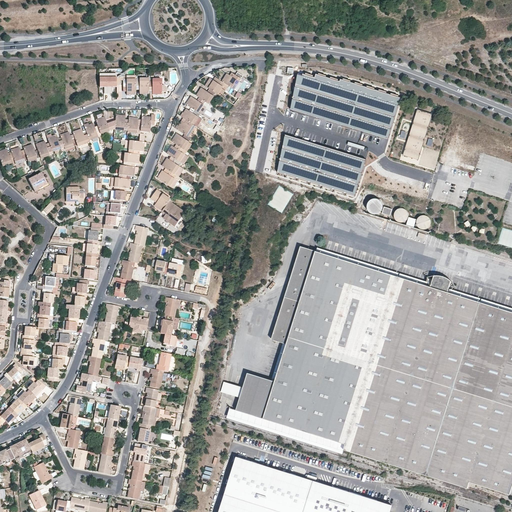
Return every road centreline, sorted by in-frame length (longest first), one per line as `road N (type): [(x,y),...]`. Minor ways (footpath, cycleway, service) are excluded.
road 1 (primary): [(194,47),(353,59),(511,117)]
road 2 (primary): [(511,112),(356,54),(223,41),(208,28)]
road 3 (track): [(204,300),(211,309),(207,334),(169,511)]
road 4 (residential): [(173,104),(99,297)]
road 5 (residential): [(173,104),(105,104),(0,141)]
road 6 (primary): [(0,48),(150,40)]
road 7 (primary): [(143,12),(91,33),(0,44)]
road 8 (residential): [(99,297),(69,378),(41,414)]
road 9 (residential): [(0,183),(49,228),(23,285)]
